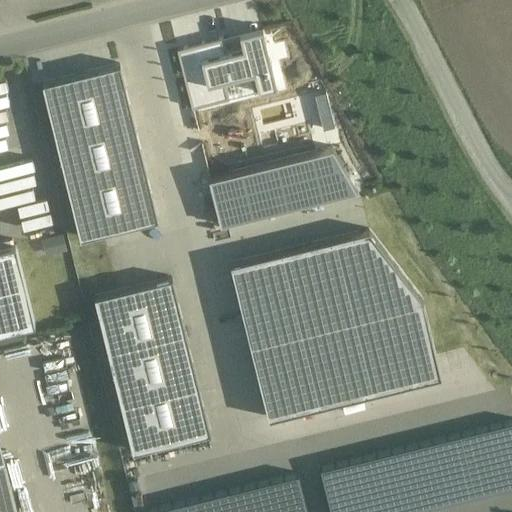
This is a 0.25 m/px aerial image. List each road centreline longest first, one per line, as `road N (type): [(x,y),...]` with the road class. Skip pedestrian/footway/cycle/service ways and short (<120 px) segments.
road 1 (unclassified): [(511,200),(400,0)]
road 2 (residential): [(189,0),(0,46)]
road 3 (unknown): [(54,511),(0,366)]
